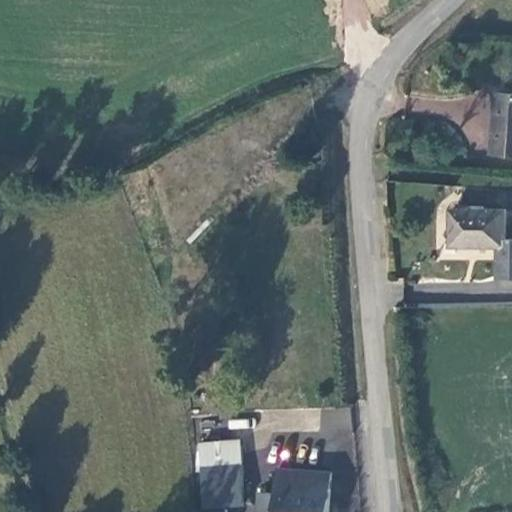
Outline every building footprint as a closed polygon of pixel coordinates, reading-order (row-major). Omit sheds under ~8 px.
[(511,98),(500,97),(498,157),(511,158),(511,98)] [(500,247),(501,278),(511,278),(511,242),(507,242),(510,212),(455,212),(454,230),(460,229),(459,247),(500,247)] [(237,460),(237,442),(207,443),(207,460),(237,460)] [(277,465),(299,467),(299,458),(277,457),(277,465)] [(201,461),(204,500),(242,500),(241,460),(237,460),(207,460),(201,461)] [(330,511),(333,469),(299,467),(277,465),(277,490),(262,489),(260,511),(330,511)]
